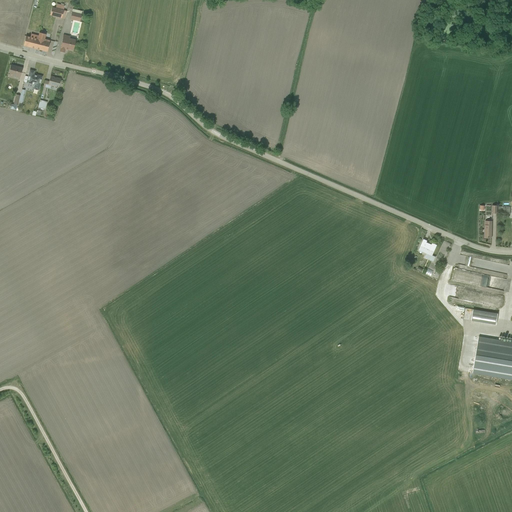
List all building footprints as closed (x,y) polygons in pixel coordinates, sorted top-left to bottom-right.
[(11,0),(9,8),(20,11),(22,0),(11,0)] [(52,7),(49,15),(61,18),(64,6),(56,4),(55,8),(52,7)] [(0,7),(0,23),(24,29),(26,21),(4,16),(6,9),(0,7)] [(82,11),(72,9),(70,20),(80,22),(80,19),(82,19),(83,16),(81,16),(81,14),(82,11)] [(25,36),(23,46),(47,52),(49,40),(44,39),(46,34),(39,32),(38,35),(31,34),(30,37),(25,36)] [(59,51),(64,53),(65,49),(73,50),(75,40),(70,38),(70,37),(63,35),(59,51)] [(11,65),(7,77),(19,80),(22,68),(11,65)] [(34,71),(30,70),(26,83),(34,85),(33,89),(38,91),(39,86),(42,76),(35,75),(33,74),(34,71)] [(50,75),(47,88),(49,89),(50,86),(58,88),(60,79),(50,75)] [(20,96),(16,95),(13,103),(13,104),(10,104),(9,109),(15,110),(16,105),(17,105),(18,102),(20,96)] [(38,108),(45,110),(47,102),(39,100),(38,108)] [(432,256),(436,246),(432,244),(431,246),(429,246),(430,245),(426,243),(426,241),(423,240),(419,250),(426,254),(424,258),(433,262),(435,257),(432,256)] [(468,319),(493,322),(494,311),(469,308),(468,319)] [(473,373),(511,379),(511,342),(479,337),(473,373)]
